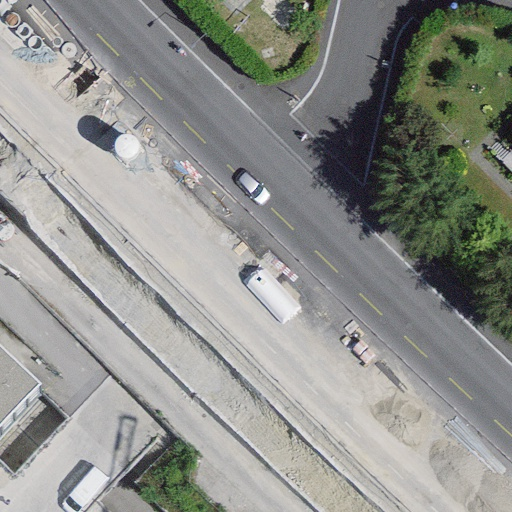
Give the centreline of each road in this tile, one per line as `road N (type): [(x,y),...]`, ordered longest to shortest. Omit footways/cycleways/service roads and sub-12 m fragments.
road 1 (secondary): [(511,408),(277,181)]
road 2 (secondary): [(277,181),(91,0)]
road 3 (residential): [(277,181),(368,30),(372,0)]
